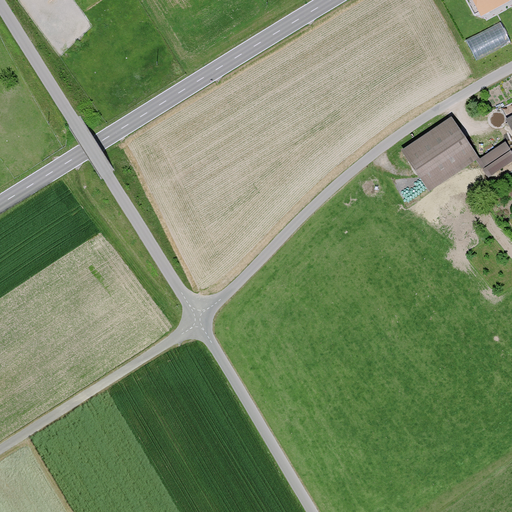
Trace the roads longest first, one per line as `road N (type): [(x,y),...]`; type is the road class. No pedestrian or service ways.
road 1 (unclassified): [(195,319),(385,145),(511,67)]
road 2 (primary): [(337,0),(0,206)]
road 3 (tertiary): [(2,0),(195,319)]
road 4 (unclassified): [(195,319),(0,450)]
road 5 (tertiary): [(195,319),(309,511)]
